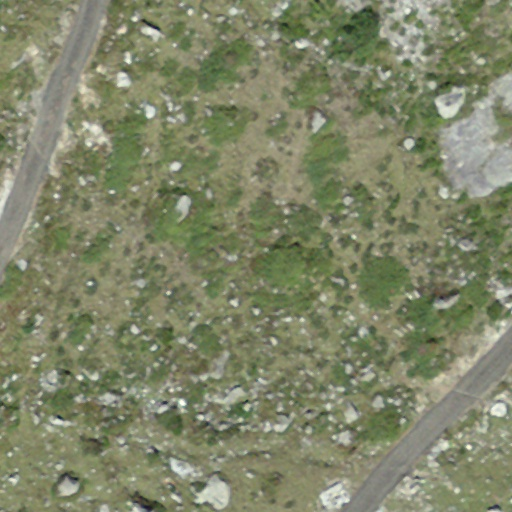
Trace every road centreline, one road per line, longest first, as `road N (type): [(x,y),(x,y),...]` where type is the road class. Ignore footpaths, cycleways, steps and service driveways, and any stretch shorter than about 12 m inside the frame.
road 1 (track): [(124,0),(54,211),(0,320)]
road 2 (track): [(511,336),(415,436),(365,511)]
